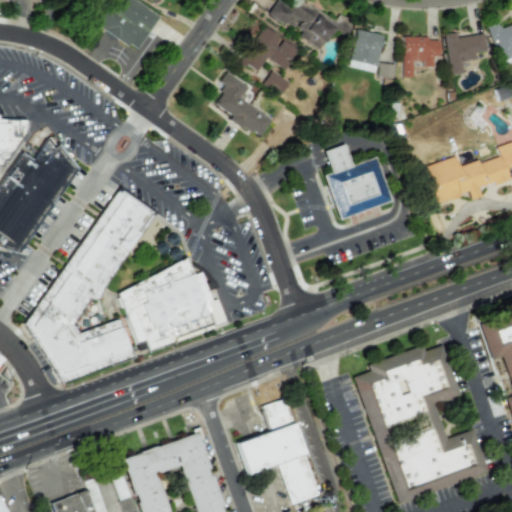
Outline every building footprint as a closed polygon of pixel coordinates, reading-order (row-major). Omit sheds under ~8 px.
[(157,16),(132,0),(109,0),(93,24),(134,51),(157,16)] [(316,50),(333,23),(296,0),(293,0),(288,9),(273,0),(265,15),(282,25),(289,14),(301,22),(293,35),(316,50)] [(498,65),(511,60),(511,23),(498,28),(496,22),(484,26),(498,65)] [(282,70),(295,50),(278,39),(279,38),(260,26),(252,39),(246,35),(240,44),(245,47),(236,61),(254,72),(263,58),(282,70)] [(346,63),(353,29),(379,35),(372,69),(346,63)] [(442,34),(446,75),(460,73),(458,61),(473,60),(472,52),(483,51),(481,34),(453,37),(453,32),(442,34)] [(410,77),(409,62),(419,62),(419,67),(430,66),(430,56),(436,56),(436,40),(425,40),(425,36),(399,37),(400,77),(410,77)] [(390,78),(392,65),(377,63),(375,76),(390,78)] [(259,84),(277,95),(286,82),(268,70),(259,84)] [(246,87),(223,72),(215,83),(222,88),(211,104),(229,116),(227,118),(256,138),(268,119),(238,99),(246,87)] [(297,119),(280,111),(273,127),(289,135),(297,119)] [(0,164),(29,121),(0,119),(0,164)] [(72,168),(14,252),(0,248),(0,175),(17,151),(29,159),(46,133),(72,168)] [(422,165),(433,203),(465,194),(467,199),(477,196),(474,188),(507,179),(503,167),(511,164),(511,140),(493,146),(496,157),(475,163),(474,160),(455,166),(452,156),(422,165)] [(321,174),(336,217),(387,200),(371,157),(321,174)] [(117,319),(74,333),(71,324),(84,301),(97,297),(149,213),(148,210),(110,187),(30,318),(50,384),(129,359),(117,319)] [(221,321),(215,299),(207,301),(199,272),(189,275),(186,264),(115,285),(131,343),(142,340),(145,350),(170,342),(169,336),(221,321)] [(511,431),(511,314),(478,324),(487,360),(500,356),(510,396),(503,397),(511,431)] [(483,473),(470,429),(441,438),(430,403),(456,396),(440,344),(420,350),(419,346),(364,363),(366,371),(351,376),(377,460),(390,456),(400,490),(393,492),(396,502),(408,499),(405,489),(416,485),(418,493),(483,473)] [(275,465),(286,504),(313,496),(284,398),(260,406),(267,431),(232,442),(242,474),(275,465)] [(135,511),(117,459),(136,452),(135,451),(152,445),(152,446),(192,432),(205,468),(203,469),(205,476),(208,475),(219,505),(216,506),(218,511),(135,511)] [(50,511),(90,511),(83,490),(47,502),(50,511)]
